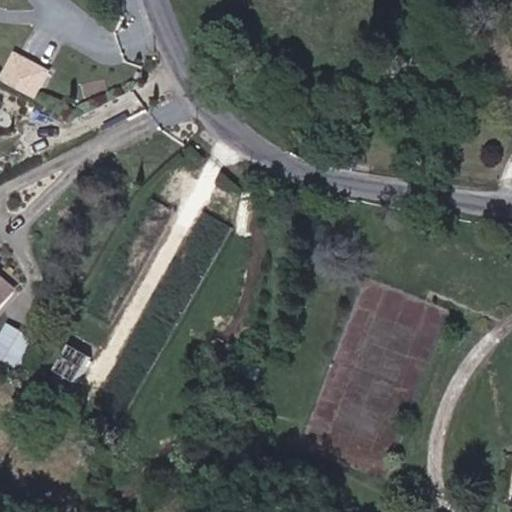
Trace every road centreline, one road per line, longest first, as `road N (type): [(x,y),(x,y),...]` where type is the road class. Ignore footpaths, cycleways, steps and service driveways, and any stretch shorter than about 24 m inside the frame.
road 1 (residential): [(168,0),(175,34),(236,132),(313,174),(511,213)]
road 2 (unknown): [(236,132),(212,194),(121,348)]
